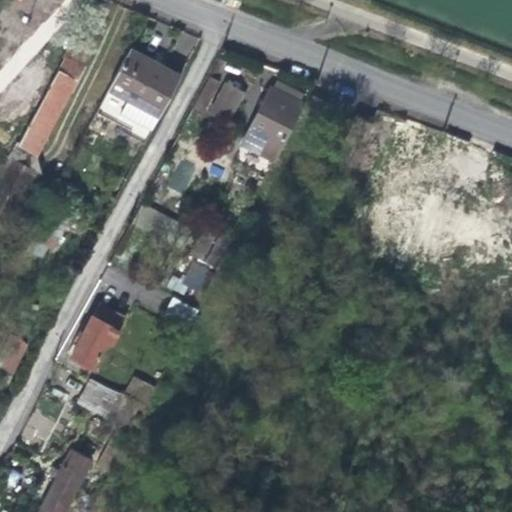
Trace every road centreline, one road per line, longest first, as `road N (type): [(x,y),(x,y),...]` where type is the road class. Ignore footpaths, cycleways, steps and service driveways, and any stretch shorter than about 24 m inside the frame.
road 1 (residential): [(0,440),(218,17)]
road 2 (residential): [(218,17),(511,127)]
